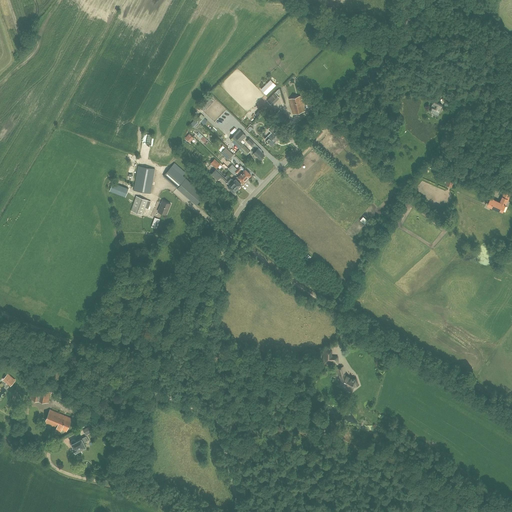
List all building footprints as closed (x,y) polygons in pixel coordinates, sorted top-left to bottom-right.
[(266,94),(276,85),(275,85),(274,86),(269,81),(261,89),(266,94)] [(267,101),(271,105),(279,97),(275,93),(267,101)] [(213,100),(207,95),(197,105),(203,111),(213,100)] [(300,96),(289,99),(293,114),(304,111),(300,96)] [(431,107),(432,107),(430,111),(438,115),(442,105),(438,103),(437,105),(433,103),(431,107)] [(198,123),(195,119),(194,119),(190,123),(194,127),(198,123)] [(279,127),(274,123),(268,129),(272,133),(265,140),(271,146),(274,142),(276,139),(277,141),(283,135),(276,129),(279,127)] [(240,141),(245,136),(240,130),(230,139),(246,155),(250,151),(244,145),(240,141)] [(250,138),(246,142),(254,149),(252,152),(259,159),(260,158),(261,158),(262,157),(262,156),(264,154),(261,151),(262,150),(250,138)] [(221,153),(228,159),(233,154),(226,148),(221,153)] [(220,164),(215,159),(211,163),(216,168),(220,164)] [(204,195),(182,176),(185,172),(174,163),(163,176),(196,205),(204,195)] [(239,167),(237,169),(247,179),(251,175),(241,165),(239,167)] [(139,166),(134,190),(150,193),(155,169),(139,166)] [(216,169),(210,175),(215,179),(219,175),(225,181),(226,181),(230,185),(228,187),(234,192),(236,190),(236,191),(238,189),(227,179),(225,177),(216,169)] [(237,169),(235,171),(239,175),(238,177),(243,182),(247,179),(237,169)] [(227,175),(225,177),(227,179),(238,189),(240,187),(239,186),(241,184),(236,179),(234,181),(227,175)] [(125,197),(128,191),(128,189),(121,186),(113,183),(110,191),(125,197)] [(505,191),(500,202),(493,200),(493,199),(491,198),(487,205),(490,206),(490,207),(499,210),(502,211),(507,199),(508,200),(511,194),(505,191)] [(136,196),(131,211),(142,215),(148,200),(136,196)] [(158,211),(166,215),(171,204),(162,200),(158,211)] [(155,218),(151,227),(156,229),(160,219),(155,218)] [(125,307),(126,307),(127,306),(132,303),(129,299),(127,297),(126,298),(122,300),(122,301),(121,301),(123,303),(125,307)] [(348,389),(354,387),(359,386),(356,378),(353,379),(345,375),(343,367),(337,369),(341,382),(339,385),(348,389)] [(8,373),(5,377),(12,384),(15,380),(8,373)] [(69,390),(72,385),(66,382),(63,387),(69,390)] [(31,390),(29,399),(48,403),(50,392),(41,390),(41,392),(31,390)] [(64,415),(50,409),(45,423),(57,427),(56,429),(61,431),(61,429),(66,431),(72,418),(65,415),(65,416),(64,415)] [(88,427),(83,429),(86,435),(91,432),(88,427)] [(76,452),(86,446),(84,442),(88,440),(86,436),(82,438),(76,441),(75,440),(73,439),(71,440),(71,442),(73,447),(76,452)]
